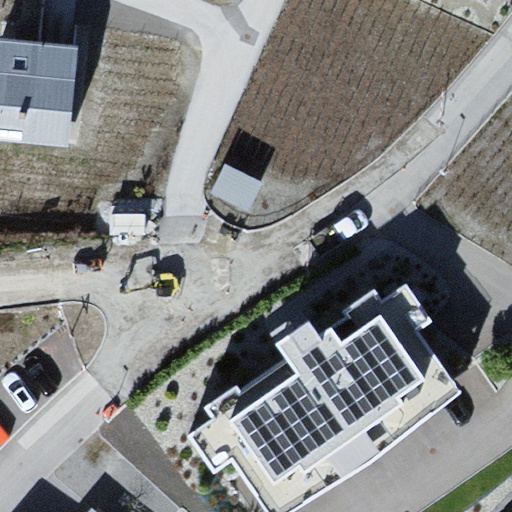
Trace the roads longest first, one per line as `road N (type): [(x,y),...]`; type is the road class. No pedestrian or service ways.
road 1 (residential): [(0,495),(101,387),(278,257)]
road 2 (residential): [(511,43),(415,150),(278,257)]
